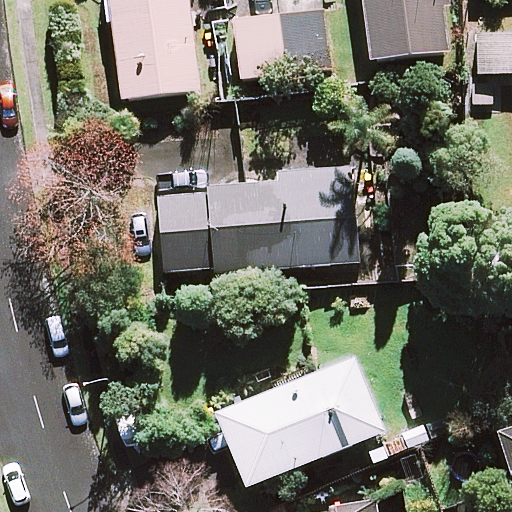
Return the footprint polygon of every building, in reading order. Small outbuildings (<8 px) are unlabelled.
[(203,87),(190,0),(110,0),(124,98),(203,87)] [(449,50),(441,0),(365,0),(374,60),(449,50)] [(328,70),(323,10),(237,18),(242,78),(328,70)] [(511,32),(482,33),(483,75),(511,73),(511,32)] [(361,261),(356,169),(270,174),(270,184),(160,190),(165,272),(361,261)] [(385,430),(355,357),(219,411),(249,484),(385,430)]
